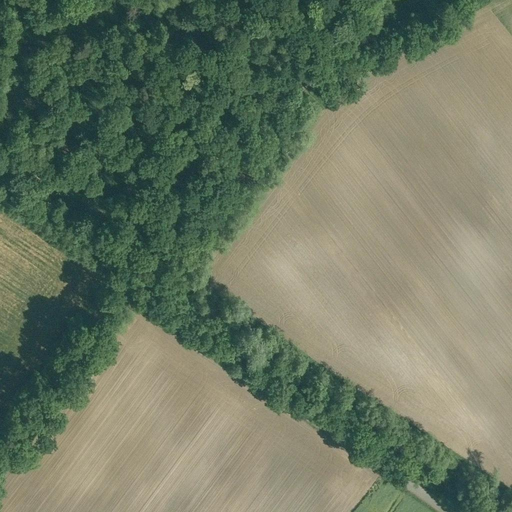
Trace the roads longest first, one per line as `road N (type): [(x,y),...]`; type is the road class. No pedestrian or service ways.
road 1 (unclassified): [(134,295),(448,511)]
road 2 (unclassified): [(139,288),(344,0)]
road 3 (unclassified): [(0,474),(134,295)]
road 4 (unclassified): [(0,183),(139,288)]
road 5 (track): [(290,76),(440,0)]
